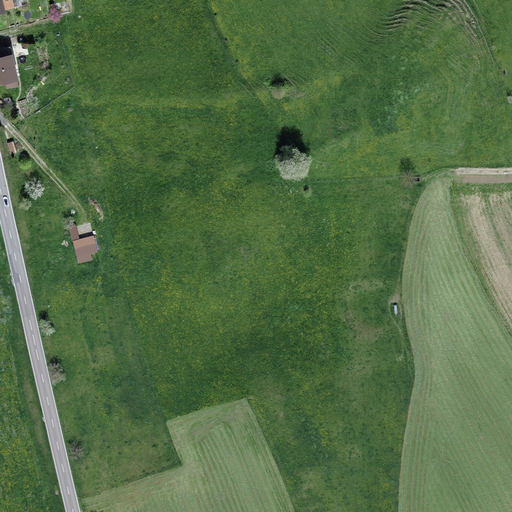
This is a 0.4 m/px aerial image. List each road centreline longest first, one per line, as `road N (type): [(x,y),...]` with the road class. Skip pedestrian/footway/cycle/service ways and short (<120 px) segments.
road 1 (secondary): [(0,186),(73,511)]
road 2 (track): [(511,170),(431,175),(407,212),(393,290),(407,352)]
road 3 (track): [(93,229),(0,117)]
